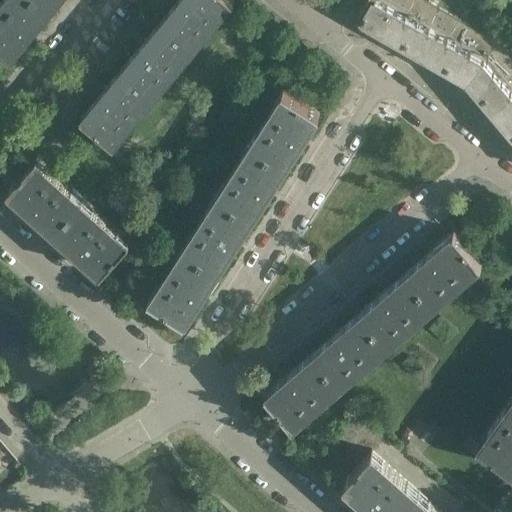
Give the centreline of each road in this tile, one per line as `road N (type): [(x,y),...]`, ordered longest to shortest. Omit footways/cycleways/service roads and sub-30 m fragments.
road 1 (residential): [(477,159),(193,402)]
road 2 (residential): [(383,84),(178,388)]
road 3 (residential): [(0,229),(178,388)]
road 4 (residential): [(193,402),(315,511)]
road 5 (residential): [(63,481),(193,402)]
road 6 (residential): [(26,109),(105,0)]
road 7 (residential): [(288,0),(383,84)]
road 8 (residential): [(477,159),(383,84)]
